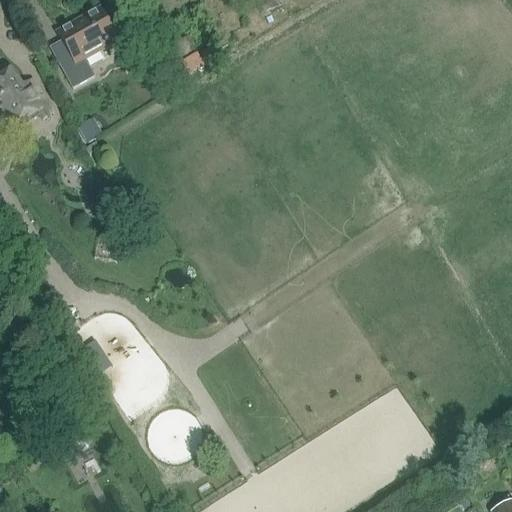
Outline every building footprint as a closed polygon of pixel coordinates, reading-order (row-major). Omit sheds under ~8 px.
[(255,0),(260,16),(282,9),(279,0),(255,0)] [(49,50),(62,73),(72,91),(94,79),(84,61),(118,42),(100,12),(59,35),(63,42),(57,46),(49,50)] [(170,48),(188,80),(219,62),(215,55),(199,64),(185,40),(170,48)] [(0,126),(7,137),(37,117),(42,123),(53,115),(36,90),(26,96),(21,88),(11,74),(0,81),(0,126)] [(30,81),(21,88),(26,96),(36,90),(30,81)] [(93,121),(84,127),(91,140),(101,135),(93,121)] [(0,244),(8,258),(11,256),(28,285),(44,276),(27,246),(29,245),(0,197),(0,244)] [(150,296),(144,303),(151,309),(157,302),(150,296)] [(84,432),(56,448),(65,462),(73,457),(75,460),(86,454),(84,451),(92,445),(90,442),(92,441),(88,434),(86,435),(84,432)] [(497,511),(511,511),(511,501),(510,497),(504,500),(507,507),(497,511)]
